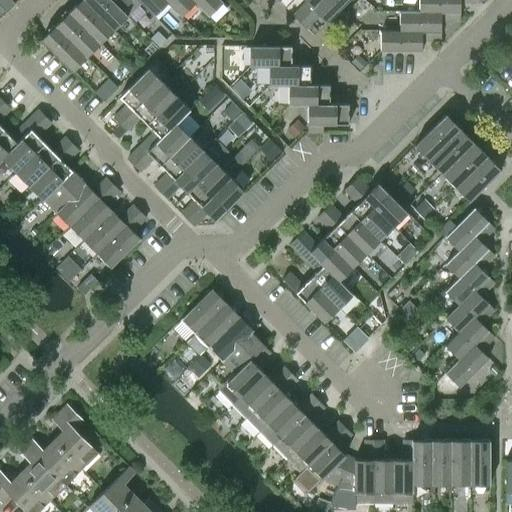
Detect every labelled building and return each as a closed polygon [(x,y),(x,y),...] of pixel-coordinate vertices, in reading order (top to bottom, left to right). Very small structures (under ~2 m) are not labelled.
[(0,0),(0,7),(5,13),(14,4),(9,0),(0,0)] [(99,43),(113,30),(83,0),(79,0),(68,12),(99,43)] [(83,0),(113,30),(126,16),(110,0),(83,0)] [(110,0),(126,16),(140,3),(137,0),(110,0)] [(153,17),(167,3),(164,0),(137,0),(140,3),(153,17)] [(180,17),(194,3),(191,0),(164,0),(167,3),(180,17)] [(191,0),(194,3),(207,17),(222,3),(219,0),(191,0)] [(303,0),(306,2),(292,16),(298,22),(320,0),(303,0)] [(326,23),(330,18),(348,0),(320,0),(298,22),(305,28),(318,15),(326,23)] [(478,2),(478,0),(418,0),(418,12),(459,12),(459,2),(478,2)] [(68,12),(54,25),(86,57),(99,43),(68,12)] [(459,21),(459,12),(418,12),(399,12),(399,31),(440,31),(440,21),(459,21)] [(86,57),(54,25),(41,39),(72,70),(86,57)] [(380,51),(421,51),(421,40),(440,40),(440,31),(399,31),(380,31),(380,51)] [(291,46),(251,46),(249,46),(249,66),(269,66),(310,66),(310,57),(291,57),(291,46)] [(269,66),(269,85),(288,85),(329,85),(329,76),(310,76),(310,66),(269,66)] [(147,69),(119,97),(126,104),(113,118),(119,125),(161,82),(147,69)] [(139,117),(146,124),(175,96),(161,82),(119,125),(125,131),(139,117)] [(329,95),(329,85),(288,85),(288,105),(307,105),(348,104),(348,95),(329,95)] [(189,109),(175,96),(146,124),(153,132),(126,159),(133,165),(176,123),(189,109)] [(0,105),(0,132),(3,129),(0,125),(0,118),(10,108),(3,102),(0,105)] [(348,124),(348,104),(307,105),(307,132),(322,132),(322,124),(348,124)] [(0,132),(0,160),(2,159),(44,116),(38,110),(11,137),(3,129),(0,132)] [(459,128),(445,115),(414,146),(428,160),(459,128)] [(37,136),(51,122),(44,116),(2,159),(15,172),(44,143),(37,136)] [(160,165),(189,136),(176,123),(133,165),(139,172),(152,158),(160,165)] [(441,173),(472,142),(459,128),(428,160),(441,173)] [(167,172),(153,186),(160,192),(202,150),(189,136),(160,165),(167,172)] [(71,143),(65,137),(51,150),(44,143),(15,172),(29,185),(71,143)] [(455,187),(486,156),(472,142),(441,173),(455,187)] [(64,163),(78,149),(71,143),(29,185),(42,199),(71,170),(64,163)] [(166,199),(180,185),(187,192),(216,164),(202,150),(160,192),(166,199)] [(469,201),(487,182),(500,170),(486,156),(455,187),(469,201)] [(194,200),(180,213),(187,220),(230,177),(216,164),(187,192),(194,200)] [(42,199),(56,213),(85,184),(71,170),(42,199)] [(214,220),(243,191),(230,177),(187,220),(193,226),(207,213),(214,220)] [(406,212),(403,209),(403,210),(403,209),(377,183),(369,191),(356,177),(350,184),(392,226),(406,212)] [(112,184),(106,178),(92,191),(85,184),(56,213),(69,226),(112,184)] [(105,204),(118,190),(112,184),(69,226),(83,240),(112,211),(105,204)] [(350,184),(343,190),(357,204),(349,211),(378,240),(392,226),(350,184)] [(139,211),(133,205),(119,218),(112,211),(83,240),(96,253),(139,211)] [(342,218),(329,205),(322,211),(365,253),(378,240),(349,211),(342,218)] [(449,221),(438,231),(458,250),(487,222),(473,208),(455,227),(449,221)] [(132,231),(145,217),(139,211),(96,253),(110,268),(139,239),(132,231)] [(322,211),(316,217),(330,231),(322,238),(351,267),(365,253),(322,211)] [(494,228),(487,222),(458,250),(444,264),(458,277),(487,249),(480,242),(494,228)] [(338,280),(351,267),(322,238),(315,245),(301,232),(295,238),(338,280)] [(309,279),(337,308),(352,294),(338,280),(295,238),(289,244),(316,272),(309,279)] [(493,255),(487,249),(458,277),(444,291),(458,305),(487,276),(480,269),(493,255)] [(337,308),(309,279),(301,286),(288,272),(281,279),(323,322),(337,308)] [(88,290),(97,281),(90,274),(76,288),(83,295),(88,290)] [(487,303),(480,296),(494,283),(487,276),(458,305),(444,318),(458,332),(487,303)] [(225,303),(211,289),(180,320),(193,334),(225,303)] [(193,334),(207,348),(238,316),(225,303),(193,334)] [(444,345),(458,359),(487,330),(480,323),(493,310),(487,303),(458,332),(444,345)] [(422,313),(415,306),(406,315),(413,322),(422,313)] [(221,361),(250,333),(252,330),(238,316),(207,348),(221,361)] [(480,350),(492,339),(493,337),(487,330),(458,359),(444,372),(459,387),(487,358),(480,350)] [(250,333),(221,361),(234,375),(263,346),(250,333)] [(417,344),(407,334),(396,344),(407,354),(417,344)] [(256,366),(270,352),(263,346),(234,375),(218,390),(232,404),(263,373),(256,366)] [(290,373),(284,367),(270,380),(263,373),(232,404),(246,417),(290,373)] [(246,417),(259,431),(290,400),(283,393),(297,380),(290,373),(246,417)] [(317,400),(311,394),(297,408),(290,400),(259,431),(273,445),(317,400)] [(310,420),(324,407),(317,400),(273,445),(286,458),(317,427),(310,420)] [(52,441),(80,468),(96,451),(75,430),(83,421),(66,404),(50,419),(62,431),(52,441)] [(344,428),(338,421),(325,435),(317,427),(286,458),(300,472),(344,428)] [(314,486),(321,479),(337,485),(349,457),(345,455),(337,448),(351,434),(344,428),(300,472),(314,486)] [(63,484),(80,468),(52,441),(43,450),(31,438),(25,445),(63,484)] [(337,485),(353,492),(353,502),(373,502),(373,440),(364,440),(364,459),(353,459),(349,457),(337,485)] [(392,502),(392,459),(382,459),(382,440),(373,440),(373,502),(392,502)] [(411,440),(403,440),(403,459),(392,459),(392,502),(412,502),(412,484),(411,440)] [(412,484),(431,484),(431,440),(411,440),(412,484)] [(431,484),(450,484),(450,440),(431,440),(431,484)] [(450,484),(469,484),(469,440),(450,440),(450,484)] [(489,484),(489,450),(489,440),(469,440),(469,484),(489,484)] [(30,463),(20,473),(47,500),(63,484),(25,445),(18,451),(30,463)] [(88,505),(94,511),(114,511),(132,495),(122,485),(134,473),(127,466),(88,505)] [(35,511),(47,500),(20,473),(10,482),(0,471),(0,502),(1,503),(9,495),(26,511),(35,511)] [(142,504),(132,495),(114,511),(146,511),(154,505),(148,498),(142,504)]
